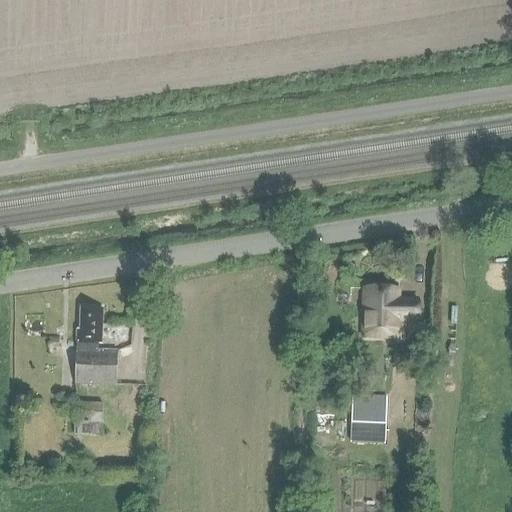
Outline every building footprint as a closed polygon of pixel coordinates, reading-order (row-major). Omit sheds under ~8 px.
[(417,297),(397,297),(397,290),(367,290),(367,309),(364,309),(363,336),(401,338),(401,324),(417,325),(417,297)] [(74,384),(116,385),(116,351),(97,351),(97,344),(100,345),(101,309),(79,309),(79,330),(76,330),(75,350),(74,384)] [(47,348),(58,348),(58,339),(47,339),(47,348)] [(352,401),(350,443),(383,444),(385,402),(352,401)] [(74,403),(74,435),(102,435),(102,403),(74,403)] [(328,415),(329,406),(314,406),(314,414),(328,415)]
